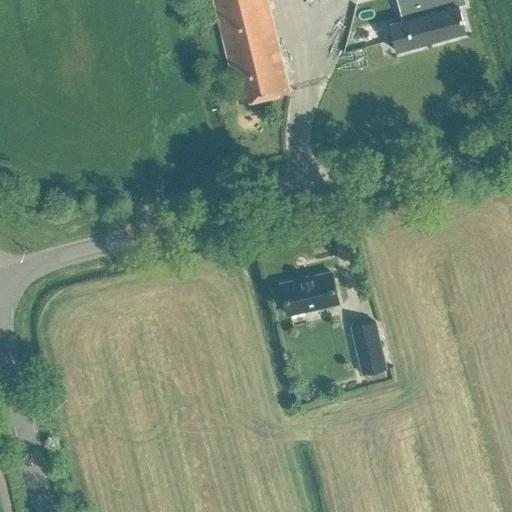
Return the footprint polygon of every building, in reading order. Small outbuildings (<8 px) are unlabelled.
[(213,0),(238,103),(271,94),(289,90),(266,0),(213,0)] [(396,0),(402,20),(388,24),(396,51),(412,47),(439,39),(427,0),(396,0)] [(465,0),(427,0),(439,39),(465,31),(458,4),(466,2),(465,0)] [(286,315),(341,303),(333,269),(278,282),(286,315)] [(385,375),(384,368),(387,367),(375,319),(350,325),(361,373),(364,373),(366,380),(385,375)]
